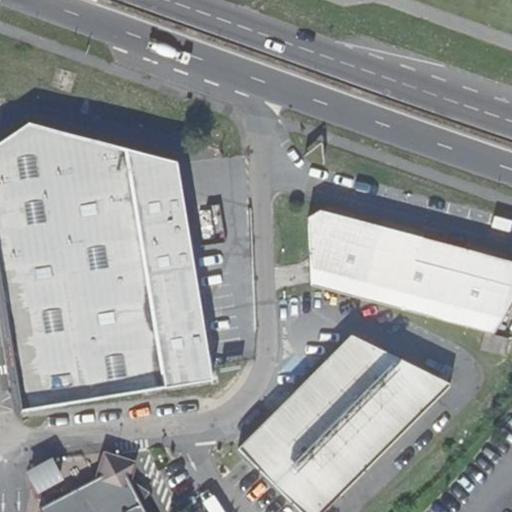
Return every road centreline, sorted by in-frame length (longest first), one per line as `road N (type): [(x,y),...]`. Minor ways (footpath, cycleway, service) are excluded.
road 1 (primary): [(22,0),(511,171)]
road 2 (primary): [(511,117),(159,0)]
